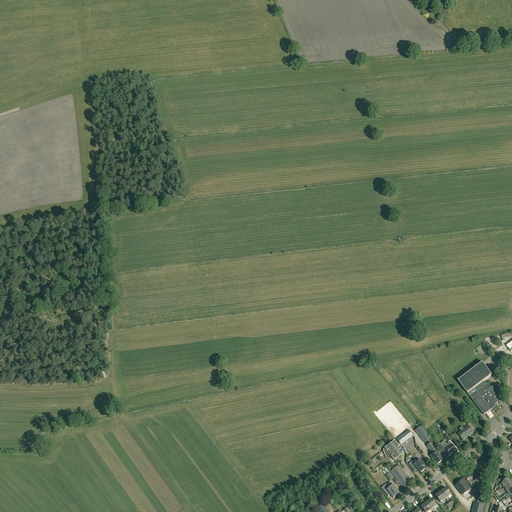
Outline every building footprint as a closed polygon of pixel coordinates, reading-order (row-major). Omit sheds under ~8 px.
[(505,341),(504,339),(511,337),(511,333),(501,336),(502,341),(505,341)] [(484,415),(494,408),(490,403),(495,399),(495,398),(499,395),(492,387),(491,388),(488,384),(486,384),(484,381),(492,375),(483,363),(458,381),(467,394),(474,389),(476,392),(470,397),(472,400),(484,415)] [(502,405),(494,410),(497,416),(505,412),(502,405)] [(424,443),(429,438),(420,426),(415,431),(424,443)] [(468,426),(464,429),(462,427),(459,429),(461,431),(458,434),(463,440),(473,432),(468,426)] [(408,430),(396,440),(400,446),(413,436),(408,430)] [(393,462),(404,453),(394,441),(384,449),(385,449),(383,450),(383,451),(383,452),(384,453),(384,454),(385,455),(385,456),(386,456),(386,457),(387,458),(388,459),(389,460),(390,460),(391,461),(392,461),(393,462)] [(437,452),(436,449),(431,442),(426,446),(431,453),(432,452),(433,454),(430,457),(436,465),(443,460),(437,452)] [(452,445),(449,442),(446,445),(448,448),(445,449),(449,455),(456,450),(452,445)] [(477,460),(470,465),(478,475),(485,470),(477,460)] [(409,464),(415,473),(418,470),(420,473),(426,469),(420,461),(417,463),(416,461),(413,463),(412,462),(409,464)] [(409,481),(403,473),(398,466),(390,472),(398,483),(401,487),(409,481)] [(382,472),(385,476),(389,481),(393,479),(396,484),(398,483),(390,472),(389,473),(386,469),(382,472)] [(473,489),(477,494),(481,491),(478,488),(485,482),(481,476),(474,482),(477,486),(473,489)] [(500,484),(504,488),(511,483),(508,478),(500,484)] [(463,480),(455,486),(463,495),(471,489),(463,480)] [(399,494),(392,486),(387,490),(393,498),(399,494)] [(445,488),(440,492),(445,499),(450,495),(445,488)] [(440,503),(445,499),(440,492),(435,496),(440,503)] [(431,499),(426,503),(431,510),(436,506),(431,499)] [(424,511),(427,511),(431,510),(426,503),(421,507),(424,511)] [(482,511),(484,506),(477,504),(475,503),(472,511),(482,511)]
